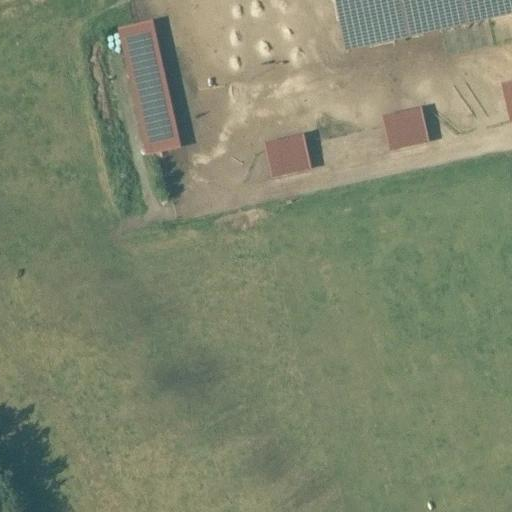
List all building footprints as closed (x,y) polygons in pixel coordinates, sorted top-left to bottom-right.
[(511,0),(337,0),(351,59),(511,23),(511,0)] [(180,152),(157,25),(121,31),(144,159),(180,152)] [(511,85),(503,87),(511,125),(511,85)] [(390,153),(430,149),(425,113),(385,118),(390,153)] [(307,140),(267,146),(272,181),(312,175),(307,140)]
